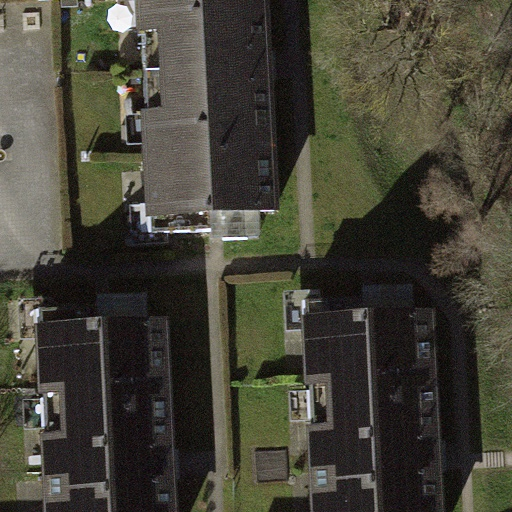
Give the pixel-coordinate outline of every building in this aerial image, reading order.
[(141,0),(149,152),(271,145),(263,0),(141,0)] [(271,145),(149,152),(153,236),(210,233),(209,215),(274,212),(271,145)] [(310,385),(433,379),(430,314),(366,317),(365,299),(307,301),(310,385)] [(44,393),(168,387),(164,321),(99,325),(98,307),(39,311),(44,393)] [(439,511),(433,379),(310,385),(316,511),(439,511)] [(174,511),(168,387),(44,393),(50,511),(174,511)]
